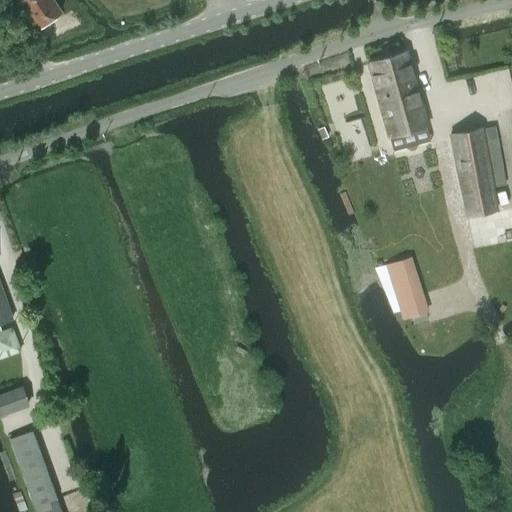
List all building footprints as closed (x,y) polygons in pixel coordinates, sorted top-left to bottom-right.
[(19,0),(37,26),(60,11),(52,0),(19,0)] [(406,53),(368,64),(389,138),(393,151),(405,147),(406,149),(409,151),(415,150),(418,146),(417,143),(429,140),(425,127),(427,126),(406,53)] [(497,210),(492,186),(505,184),(496,137),(483,140),(481,128),(451,134),(467,216),(497,210)] [(409,258),(386,266),(404,318),(427,310),(409,258)] [(0,358),(21,351),(13,327),(1,330),(0,327),(0,323),(12,319),(0,284),(0,358)] [(22,386),(0,393),(0,414),(29,404),(22,386)] [(31,429),(8,438),(33,507),(35,506),(56,499),(32,431),(31,429)]
